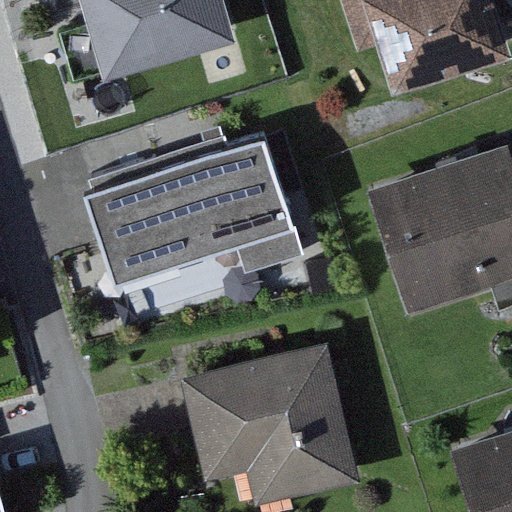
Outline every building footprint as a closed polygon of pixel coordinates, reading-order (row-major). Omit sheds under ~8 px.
[(239,0),(91,0),(114,76),(250,35),(239,0)] [(381,0),(409,88),(511,55),(511,6),(510,0),(381,0)] [(275,133),(111,182),(139,274),(303,225),(275,133)] [(511,151),(511,148),(382,190),(420,305),(511,274),(511,151)] [(367,475),(334,340),(195,374),(218,468),(257,459),(267,499),(367,475)] [(511,511),(511,433),(458,452),(479,511),(511,511)] [(15,511),(0,463),(0,511),(15,511)]
